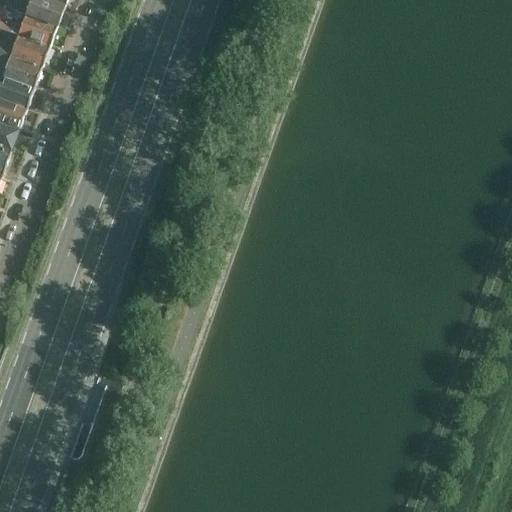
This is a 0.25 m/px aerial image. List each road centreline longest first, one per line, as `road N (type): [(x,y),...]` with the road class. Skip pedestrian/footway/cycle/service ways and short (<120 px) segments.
road 1 (primary): [(22,511),(201,0)]
road 2 (primary): [(162,0),(0,436)]
road 3 (residential): [(0,290),(100,0)]
road 4 (track): [(436,511),(511,301)]
